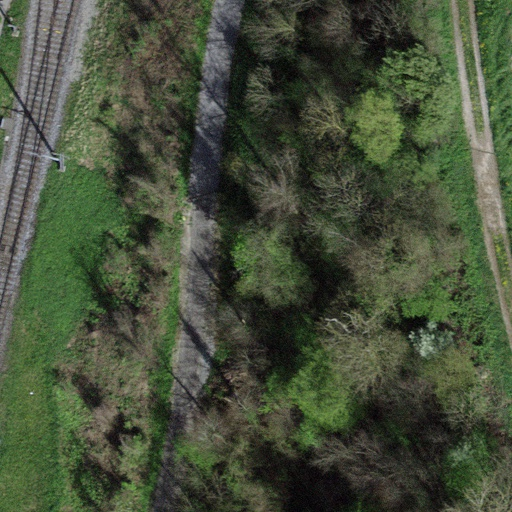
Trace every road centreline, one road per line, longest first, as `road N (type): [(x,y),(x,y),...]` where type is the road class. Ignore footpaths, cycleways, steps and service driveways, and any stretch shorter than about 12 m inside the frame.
road 1 (track): [(236,0),(196,339),(164,511)]
road 2 (track): [(468,0),(474,107),(511,275)]
